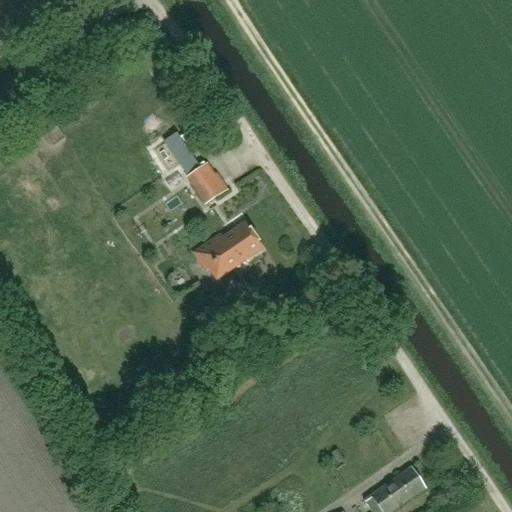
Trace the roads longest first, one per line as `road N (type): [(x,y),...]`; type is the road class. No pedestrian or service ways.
road 1 (unclassified): [(156,0),(508,511)]
road 2 (track): [(226,0),(511,415)]
road 3 (unclassified): [(0,94),(127,0)]
